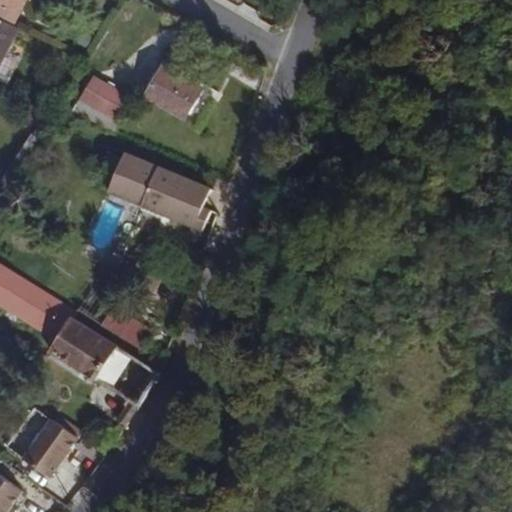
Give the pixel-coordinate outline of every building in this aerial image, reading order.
[(0,0),(0,20),(12,26),(26,0),(0,0)] [(0,66),(23,32),(12,26),(0,20),(0,66)] [(194,121),(207,89),(161,76),(151,102),(194,121)] [(116,137),(136,107),(98,83),(77,115),(116,137)] [(215,199),(157,171),(120,154),(104,186),(203,240),(214,221),(206,217),(212,205),(215,199)] [(161,382),(0,277),(0,311),(38,337),(32,347),(138,415),(159,387),(161,382)] [(155,336),(116,311),(101,332),(140,358),(155,336)] [(45,484),(76,445),(51,425),(21,464),(45,484)] [(208,480),(215,467),(197,457),(189,470),(208,480)] [(0,511),(10,511),(22,496),(0,478),(0,511)]
